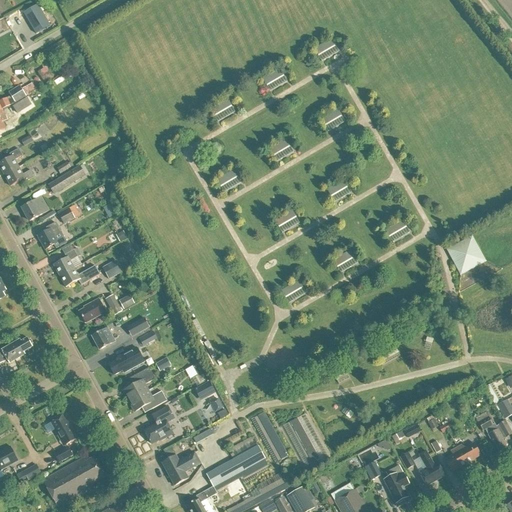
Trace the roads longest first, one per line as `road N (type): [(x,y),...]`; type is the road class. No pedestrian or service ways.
road 1 (tertiary): [(77,367),(0,217)]
road 2 (tertiary): [(155,511),(77,367)]
road 3 (unclassified): [(0,68),(113,0)]
